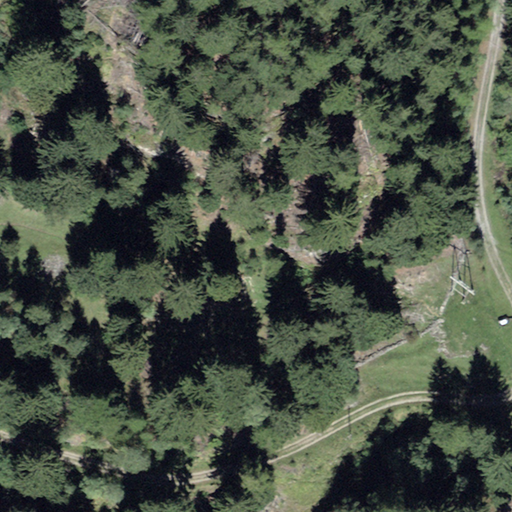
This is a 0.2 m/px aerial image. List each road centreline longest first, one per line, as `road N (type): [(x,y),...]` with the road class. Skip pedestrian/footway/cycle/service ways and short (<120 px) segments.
road 1 (track): [(511,401),(402,398),(226,481),(75,468),(0,431)]
road 2 (track): [(511,69),(492,161),(511,243)]
